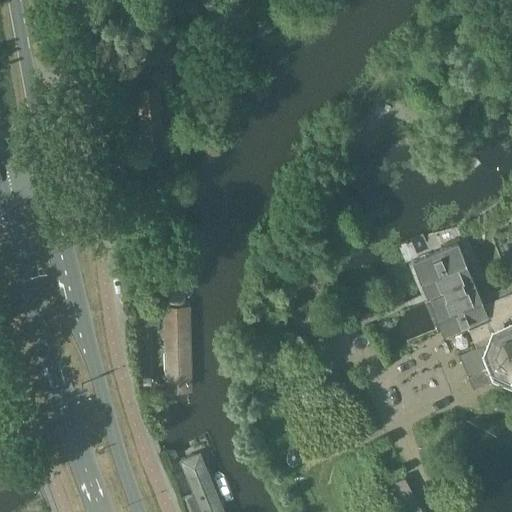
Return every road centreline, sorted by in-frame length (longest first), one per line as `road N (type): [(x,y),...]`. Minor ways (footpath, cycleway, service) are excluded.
road 1 (secondary): [(140,511),(86,332),(14,0)]
road 2 (secondary): [(0,175),(36,320),(101,511)]
